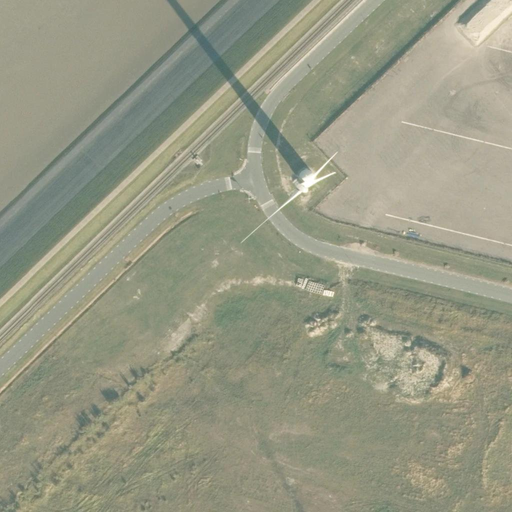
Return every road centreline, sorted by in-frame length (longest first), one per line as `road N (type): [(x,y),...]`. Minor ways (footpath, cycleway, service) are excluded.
road 1 (tertiary): [(0,368),(167,209),(209,187),(256,177)]
road 2 (unclassified): [(511,294),(312,246),(275,216),(256,177)]
road 3 (tertiary): [(256,177),(253,155),(266,108),(374,0)]
